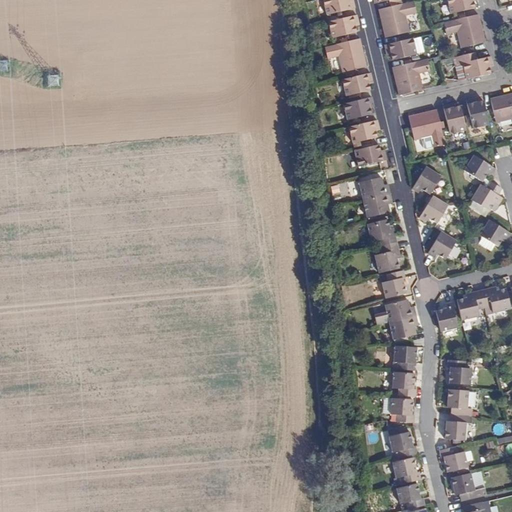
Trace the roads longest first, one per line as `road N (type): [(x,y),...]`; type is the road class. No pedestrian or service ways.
road 1 (residential): [(427,288),(425,426),(444,511)]
road 2 (residential): [(389,112),(506,83),(487,0)]
road 3 (residential): [(389,112),(427,288)]
